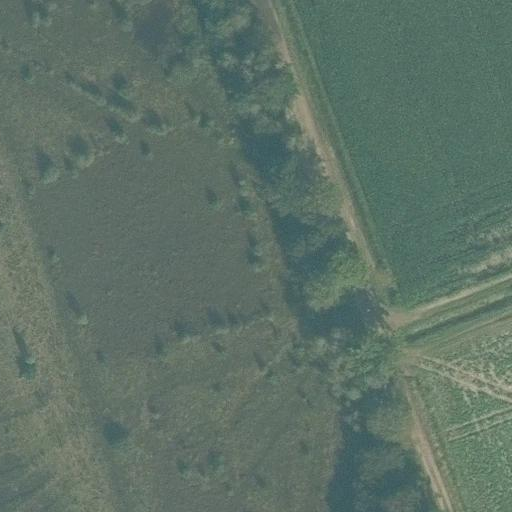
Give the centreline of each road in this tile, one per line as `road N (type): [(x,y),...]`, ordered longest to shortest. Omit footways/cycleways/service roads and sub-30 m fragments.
road 1 (track): [(257,0),(394,368),(380,511)]
road 2 (track): [(511,320),(394,368),(446,511)]
